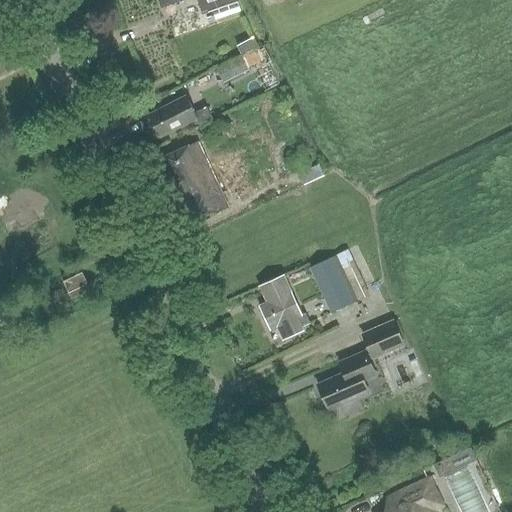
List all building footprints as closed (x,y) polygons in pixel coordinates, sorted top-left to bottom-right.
[(196,0),(202,15),(212,11),(214,19),(241,10),(237,0),(159,0),(162,6),(178,0),(196,0)] [(237,46),(241,55),(258,47),(253,38),(237,46)] [(216,69),(223,83),(249,70),(242,56),(216,69)] [(160,138),(197,119),(199,124),(212,118),(205,104),(192,111),(185,97),(149,115),(160,138)] [(178,191),(213,175),(198,142),(163,158),(178,191)] [(303,186),(323,176),(314,158),(310,160),(306,152),(290,160),(303,186)] [(213,175),(178,191),(193,224),(228,208),(213,175)] [(335,256),(357,301),(368,296),(347,251),(335,256)] [(309,269),(331,314),(357,301),(335,256),(309,269)] [(81,272),(62,281),(70,299),(90,290),(81,272)] [(267,303),(260,306),(271,330),(278,327),(283,340),(301,332),(299,329),(310,324),(305,314),(301,315),(283,276),(259,287),(267,303)] [(392,321),(362,334),(370,353),(400,340),(392,321)] [(376,376),(365,352),(339,363),(343,374),(317,385),(328,410),(368,393),(363,381),(376,376)] [(493,511),(465,446),(428,462),(449,511),(493,511)] [(387,501),(391,510),(392,511),(427,511),(429,510),(440,505),(428,481),(387,501)]
